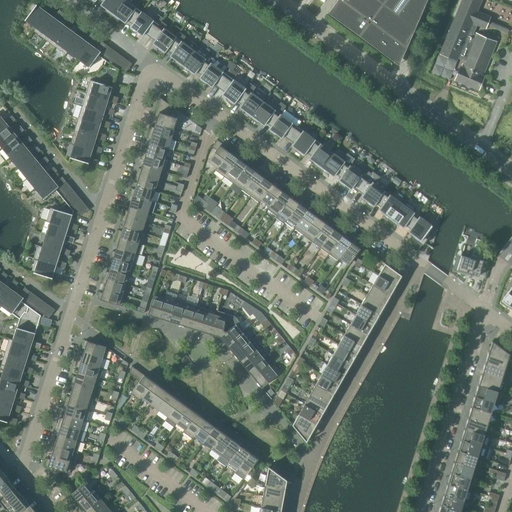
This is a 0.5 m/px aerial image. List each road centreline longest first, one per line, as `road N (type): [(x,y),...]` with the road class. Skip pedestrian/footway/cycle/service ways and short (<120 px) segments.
road 1 (residential): [(151,71),(417,262)]
road 2 (residential): [(511,170),(282,0)]
road 3 (residential): [(417,262),(312,457),(294,511)]
road 4 (residential): [(484,310),(422,511)]
road 5 (residential): [(69,315),(22,461)]
road 6 (residential): [(151,71),(101,211)]
road 7 (residential): [(101,211),(10,102)]
